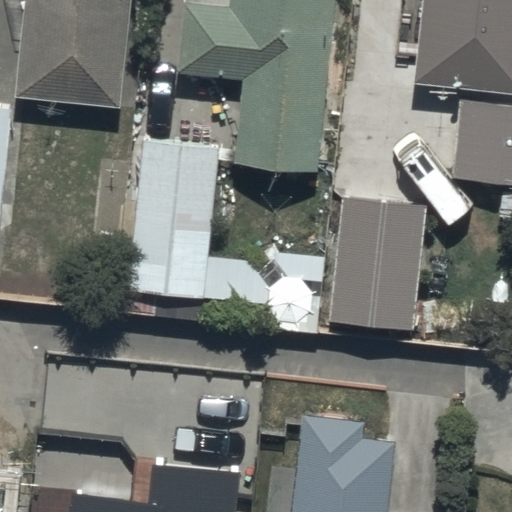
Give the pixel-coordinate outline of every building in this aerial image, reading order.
[(21,0),(11,97),(115,108),(126,0),(21,0)] [(313,173),(330,0),(181,0),(175,75),(240,81),(232,165),(313,173)] [(511,95),(511,0),(421,0),(412,84),(511,95)] [(511,105),(457,99),(448,178),(511,185),(511,105)] [(0,197),(9,106),(0,104),(0,197)] [(213,144),(139,139),(135,192),(125,191),(120,257),(129,258),(126,291),(202,297),(213,144)] [(409,329),(422,207),(338,197),(324,320),(409,329)] [(384,511),(392,443),(359,439),(361,423),(299,416),(288,511),(384,511)] [(230,511),(235,470),(154,460),(149,496),(71,486),(67,511),(230,511)]
